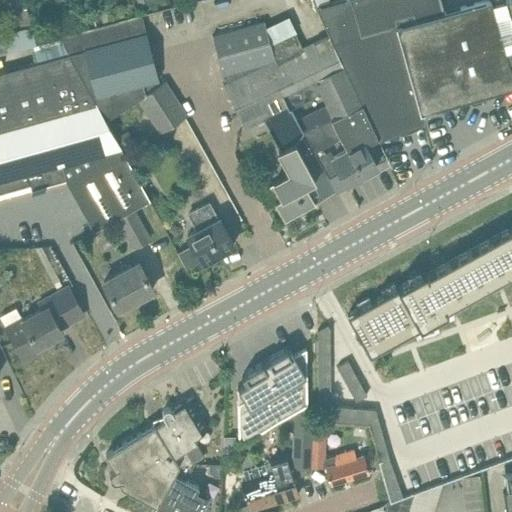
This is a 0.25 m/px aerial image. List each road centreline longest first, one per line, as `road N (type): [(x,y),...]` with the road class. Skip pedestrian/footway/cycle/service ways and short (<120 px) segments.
road 1 (tertiary): [(10,511),(83,405),(141,359),(511,159)]
road 2 (unknown): [(141,359),(53,232),(40,221),(0,217)]
